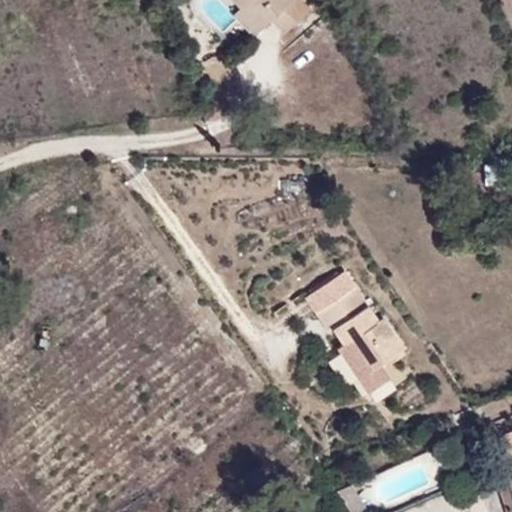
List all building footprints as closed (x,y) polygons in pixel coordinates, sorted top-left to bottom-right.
[(302,0),(225,0),(229,4),(254,24),(261,15),(278,30),(302,0)] [(254,24),(229,4),(222,12),(246,33),(254,24)] [(511,192),(511,159),(487,158),(484,191),(511,192)] [(381,374),(413,352),(391,318),(383,323),(372,311),(360,292),(320,318),(332,337),(336,334),(347,351),(359,343),(381,374)] [(381,374),(359,343),(347,351),(369,383),(381,374)] [(511,441),(511,421),(493,429),(498,445),(511,441)] [(379,511),(358,479),(344,485),(361,511),(379,511)] [(447,511),(443,497),(395,511),(447,511)]
